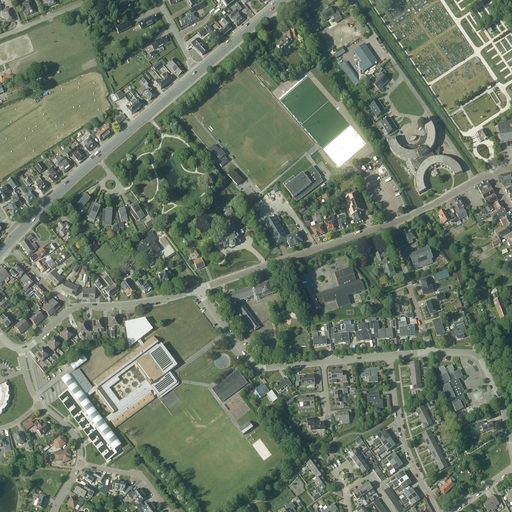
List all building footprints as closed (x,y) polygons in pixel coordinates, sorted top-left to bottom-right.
[(24,3),(22,3),(22,4),(25,12),(26,12),(27,16),(35,13),(33,8),(34,8),(31,0),(24,3)] [(235,10),(231,14),(240,23),(244,20),(238,13),(243,8),(238,2),(235,5),(237,7),(235,9),(235,10)] [(127,6),(132,16),(136,14),(132,4),(127,6)] [(330,18),(332,21),(333,20),(336,24),(342,20),(336,11),(334,13),(330,8),(329,8),(327,6),(324,9),(325,11),(320,14),(325,22),(330,18)] [(5,20),(7,24),(14,21),(11,13),(12,13),(10,8),(1,12),(5,20)] [(198,19),(194,13),(183,19),(179,21),(182,27),(187,24),(187,25),(198,19)] [(225,27),(222,30),(225,34),(230,30),(227,26),(229,24),(225,18),(222,13),(219,16),(223,21),(221,22),(225,27)] [(240,23),(231,14),(228,17),(236,26),(240,23)] [(147,26),(147,27),(152,24),(151,23),(156,21),(154,16),(150,18),(149,17),(138,23),(139,26),(138,26),(139,28),(135,30),(136,32),(147,26)] [(128,21),(115,28),(118,34),(131,27),(128,21)] [(213,25),(211,22),(204,28),(209,34),(214,31),(210,27),(213,25)] [(225,34),(222,30),(218,33),(215,30),(213,32),(216,35),(217,35),(220,39),(225,34)] [(281,51),(283,53),(286,51),(284,48),(289,43),(293,40),(291,33),(288,33),(289,39),(288,41),(286,39),(285,39),(284,38),(282,40),(283,41),(276,47),(280,51),(281,51)] [(158,47),(158,48),(163,45),(168,42),(165,37),(161,39),(160,38),(150,44),(154,50),(158,47)] [(204,47),(197,38),(190,44),(197,52),(198,51),(202,56),(207,51),(204,48),(204,47)] [(359,66),(361,68),(363,72),(377,63),(365,45),(354,52),(362,63),(359,66)] [(343,50),(333,55),(335,59),(345,53),(343,50)] [(183,72),(180,68),(179,67),(180,67),(173,59),(167,64),(175,73),(175,72),(178,76),(183,72)] [(152,67),(156,72),(162,66),(159,62),(152,67)] [(356,78),(357,78),(345,62),(340,66),(355,87),(360,83),(356,78)] [(162,81),(166,85),(171,81),(167,76),(165,73),(161,76),(164,79),(162,81)] [(376,79),(384,86),(388,81),(380,74),(376,79)] [(9,75),(0,78),(0,81),(1,84),(11,80),(9,75)] [(153,91),(149,87),(149,88),(147,86),(150,84),(144,78),(140,82),(147,89),(142,94),(145,98),(146,97),(149,101),(156,95),(152,92),(153,91)] [(379,91),(384,86),(376,79),(371,84),(379,91)] [(161,90),(166,85),(162,81),(160,83),(157,80),(153,83),(156,86),(157,85),(161,90)] [(39,82),(30,85),(32,91),(41,88),(39,82)] [(114,95),(117,101),(125,97),(120,91),(116,93),(116,94),(114,95)] [(136,103),(133,106),(136,110),(141,106),(138,102),(138,101),(135,98),(133,100),(136,103)] [(373,112),(382,106),(378,101),(369,106),(373,112)] [(136,110),(133,106),(129,109),(126,106),(124,108),(127,111),(128,111),(131,115),(136,110)] [(382,106),(373,112),(377,118),(385,112),(382,106)] [(384,129),(393,124),(389,118),(380,124),(384,129)] [(511,121),(498,124),(501,142),(511,140),(511,121)] [(393,124),(384,129),(388,135),(397,129),(393,124)] [(431,124),(425,128),(426,132),(427,135),(427,137),(421,137),(420,139),(418,143),(416,145),(415,146),(413,146),(412,146),(409,146),(407,145),(404,152),(402,150),(400,148),(398,147),(397,145),(396,142),(395,141),(395,139),(387,140),(389,148),(391,151),(397,157),(401,159),(406,161),(412,162),(412,165),(414,169),(417,171),(416,175),(415,181),(416,186),(417,190),(419,194),(426,190),(424,187),(424,183),(423,181),(424,177),(427,171),(430,169),(432,167),(436,166),(439,165),(443,166),(446,166),(449,168),(452,170),(455,176),(463,173),(459,166),(454,161),(450,159),(444,157),(439,157),(439,154),(439,153),(440,152),(440,149),(439,148),(436,150),(435,149),(433,148),(435,143),(435,138),(435,132),(434,128),(431,124)] [(104,125),(100,129),(107,137),(113,132),(107,125),(105,126),(104,125)] [(107,137),(98,127),(95,130),(96,132),(91,135),(94,140),(97,138),(100,142),(107,137)] [(481,142),(484,140),(488,138),(486,134),(485,132),(484,129),(476,134),(481,142)] [(94,140),(91,135),(90,135),(88,137),(84,140),(86,141),(84,142),(86,145),(84,147),(88,152),(96,146),(91,141),(94,139),(94,140)] [(215,145),(207,152),(221,168),(229,162),(215,145)] [(67,148),(63,152),(68,158),(72,154),(78,161),(83,157),(80,153),(81,153),(75,146),(70,151),(67,148)] [(317,163),(324,157),(321,153),(314,159),(317,163)] [(59,161),(68,170),(71,167),(63,157),(62,158),(59,155),(57,158),(59,161)] [(64,174),(68,170),(59,161),(57,158),(55,159),(57,162),(55,164),(64,174)] [(34,167),(40,173),(45,169),(39,163),(34,167)] [(293,199),(296,203),(323,182),(320,179),(321,178),(313,167),(296,180),(293,177),(283,185),(287,190),(286,191),(293,199)] [(60,177),(52,168),(48,171),(51,175),(48,177),(52,182),(53,183),(60,177)] [(242,181),(234,172),(232,170),(227,175),(229,177),(237,186),(242,181)] [(511,173),(508,174),(502,176),(500,177),(501,183),(502,183),(503,187),(510,185),(510,186),(511,185),(511,173)] [(7,181),(13,190),(18,186),(13,178),(7,181)] [(43,182),(42,182),(39,178),(34,183),(37,186),(36,187),(41,193),(47,187),(43,182)] [(491,187),(488,181),(483,183),(481,184),(477,187),(487,206),(498,200),(491,187)] [(7,185),(0,189),(0,197),(3,203),(10,198),(7,194),(11,192),(7,185)] [(24,198),(28,204),(35,198),(30,191),(25,195),(26,196),(24,198)] [(353,215),(356,224),(363,221),(360,212),(365,211),(358,191),(344,196),(351,216),(353,215)] [(86,197),(86,198),(83,194),(74,203),(76,205),(75,206),(80,210),(82,208),(90,201),(86,197)] [(7,205),(11,210),(8,212),(14,217),(20,211),(17,208),(22,204),(18,198),(7,205)] [(454,201),(459,210),(458,211),(459,212),(456,214),(459,220),(467,216),(463,208),(466,207),(464,203),(463,204),(461,200),(460,200),(459,199),(454,201)] [(496,212),(503,208),(499,201),(492,206),(491,205),(488,207),(490,212),(494,210),(496,212)] [(96,206),(95,206),(91,204),(86,216),(88,218),(88,219),(94,221),(100,208),(96,206)] [(138,219),(139,220),(145,216),(136,205),(132,207),(132,208),(128,211),(136,220),(138,219)] [(506,213),(503,208),(496,212),(496,213),(490,216),(492,220),(506,213)] [(117,218),(118,223),(120,228),(124,227),(123,223),(128,222),(124,210),(118,212),(120,217),(117,218)] [(447,214),(445,210),(438,214),(442,219),(441,220),(443,224),(450,220),(451,222),(456,219),(452,213),(449,215),(448,213),(447,214)] [(110,223),(111,223),(112,211),(107,211),(102,211),(102,222),(105,222),(104,224),(104,225),(110,226),(110,223)] [(222,243),(224,248),(229,246),(231,248),(233,247),(234,245),(234,244),(240,242),(235,230),(239,229),(234,212),(224,216),(229,230),(228,231),(229,233),(220,236),(220,237),(217,238),(219,243),(222,243)] [(330,218),(326,220),(325,217),(323,218),(328,232),(331,231),(332,231),(333,231),(335,231),(335,230),(336,230),(333,222),(335,221),(334,216),(331,215),(330,217),(330,218)] [(339,218),(337,219),(338,222),(340,229),(341,228),(341,229),(343,228),(349,226),(345,216),(342,217),(341,216),(338,217),(339,218)] [(494,231),(498,238),(510,232),(508,229),(511,226),(511,223),(508,216),(500,220),(503,226),(494,231)] [(275,218),(264,224),(277,245),(286,240),(290,248),(302,242),(298,232),(287,237),(275,218)] [(67,222),(63,225),(61,222),(57,225),(61,230),(59,232),(63,237),(66,234),(68,237),(73,233),(70,229),(71,228),(67,222)] [(312,228),(315,237),(324,234),(321,225),(317,226),(317,225),(314,226),(315,227),(312,228)] [(416,239),(412,230),(408,232),(407,232),(403,234),(406,243),(409,242),(410,244),(413,243),(412,240),(416,239)] [(155,241),(152,232),(147,234),(148,237),(141,242),(143,245),(137,249),(141,255),(149,249),(154,255),(160,251),(154,242),(155,241)] [(19,243),(28,256),(29,257),(33,255),(32,254),(35,251),(35,250),(37,249),(36,247),(34,243),(31,245),(30,243),(29,242),(29,241),(28,241),(27,238),(19,243)] [(498,238),(491,242),(494,247),(501,243),(498,238)] [(433,258),(429,249),(409,256),(413,266),(415,265),(417,269),(433,263),(431,259),(433,258)] [(38,258),(39,259),(40,257),(37,253),(30,258),(33,262),(38,258)] [(386,254),(381,256),(381,254),(376,255),(378,262),(375,263),(377,269),(382,267),(383,271),(386,270),(389,278),(397,275),(392,263),(390,264),(386,254)] [(61,257),(53,263),(55,266),(63,260),(61,257)] [(193,261),(196,270),(204,267),(201,258),(193,261)] [(46,265),(42,260),(41,260),(36,264),(42,272),(45,270),(47,268),(46,267),(46,266),(46,265)] [(140,269),(135,263),(132,266),(132,267),(128,270),(132,275),(140,269)] [(25,272),(18,264),(13,269),(21,276),(25,272)] [(334,273),(338,288),(312,295),(310,289),(305,291),(311,312),(321,309),(320,305),(335,301),(337,309),(352,305),(349,295),(365,291),(361,279),(356,281),(354,274),(353,275),(351,268),(334,273)] [(2,269),(0,270),(0,276),(4,281),(6,278),(7,279),(10,277),(2,269)] [(9,272),(14,277),(18,274),(12,269),(9,272)] [(169,272),(168,272),(167,269),(157,272),(160,281),(161,281),(162,285),(171,282),(170,278),(171,278),(169,272)] [(47,278),(52,282),(59,275),(56,273),(58,272),(55,270),(47,278)] [(22,282),(24,284),(31,278),(27,274),(19,281),(21,283),(22,282)] [(59,275),(52,282),(56,286),(64,278),(62,277),(61,278),(59,275)] [(108,276),(104,279),(109,287),(104,291),(109,297),(118,290),(114,285),(115,285),(108,276)] [(31,278),(24,284),(25,286),(24,287),(26,289),(34,282),(31,278)] [(430,285),(428,278),(421,281),(423,287),(421,288),(423,295),(433,292),(431,284),(430,285)] [(119,286),(128,297),(135,291),(132,287),(133,286),(128,279),(119,286)] [(95,283),(100,289),(105,286),(100,280),(95,283)] [(146,281),(142,284),(139,280),(135,283),(139,287),(142,291),(145,294),(147,292),(147,293),(152,289),(149,285),(146,281)] [(62,291),(68,294),(72,285),(69,283),(69,282),(66,281),(62,291)] [(255,331),(259,328),(243,304),(242,305),(240,302),(262,294),(263,298),(273,294),(269,282),(230,295),(232,302),(230,303),(245,325),(244,326),(245,327),(246,326),(250,333),(254,330),(255,331)] [(38,285),(34,290),(36,292),(34,295),(38,299),(40,300),(44,297),(42,295),(45,293),(38,285)] [(72,285),(68,294),(74,297),(79,287),(76,285),(75,286),(72,285)] [(32,291),(30,289),(24,293),(25,294),(23,296),(26,298),(27,297),(29,299),(31,296),(29,294),(32,291)] [(435,296),(437,300),(434,301),(426,303),(430,314),(438,311),(435,303),(446,299),(444,293),(435,296)] [(498,312),(500,318),(502,322),(502,324),(509,321),(509,319),(508,318),(505,309),(501,299),(499,293),(494,295),(496,301),(494,302),(498,312)] [(51,302),(48,305),(54,312),(60,307),(52,299),(50,301),(51,302)] [(8,300),(1,306),(5,310),(11,303),(8,300)] [(54,312),(48,305),(45,307),(44,306),(42,309),(49,317),(54,312)] [(37,311),(33,315),(40,322),(44,318),(37,311)] [(0,321),(3,324),(10,317),(6,313),(0,318),(0,321)] [(40,322),(33,315),(29,319),(35,326),(40,322)] [(14,322),(10,317),(3,324),(7,328),(14,322)] [(400,338),(408,337),(407,328),(406,319),(405,318),(401,319),(400,320),(397,320),(397,323),(399,323),(399,331),(397,331),(397,335),(400,334),(400,338)] [(467,333),(465,327),(468,326),(466,318),(465,318),(461,320),(461,322),(462,322),(460,322),(452,325),(454,329),(453,330),(454,332),(451,333),(452,334),(453,338),(454,338),(456,337),(457,339),(457,340),(460,340),(462,339),(464,338),(463,334),(467,333)] [(18,323),(25,331),(29,327),(22,319),(18,323)] [(433,322),(437,336),(444,333),(439,319),(433,322)] [(140,339),(152,331),(144,320),(128,324),(125,324),(129,347),(137,341),(140,339)] [(347,333),(352,332),(351,325),(351,321),(343,322),(344,324),(345,326),(346,326),(347,333)] [(25,331),(18,323),(14,327),(20,335),(25,331)] [(364,342),(362,324),(358,325),(358,331),(361,331),(362,332),(355,332),(356,342),(364,342)] [(362,324),(364,342),(371,341),(370,331),(364,331),(364,330),(367,330),(366,324),(362,324)] [(386,339),(385,330),(379,330),(379,324),(378,324),(375,325),(374,325),(375,334),(378,334),(378,340),(386,339)] [(329,331),(328,327),(328,325),(324,326),(324,328),(324,331),(325,337),(318,337),(317,334),(312,334),(313,338),(314,344),(319,344),(320,346),(327,345),(327,341),(325,342),(325,339),(329,339),(329,331)] [(407,328),(408,337),(415,337),(414,327),(407,328)] [(64,332),(70,338),(74,335),(68,328),(64,332)] [(342,344),(341,334),(334,334),(334,332),(336,332),(336,330),(334,330),(334,329),(331,329),(331,332),(332,340),(334,340),(335,344),(342,344)] [(392,329),(385,330),(386,339),(393,339),(392,329)] [(70,338),(64,332),(60,335),(66,342),(70,338)] [(348,333),(341,334),(342,344),(349,343),(348,333)] [(55,337),(51,341),(57,348),(61,344),(55,337)] [(92,389),(83,396),(85,399),(94,393),(109,414),(101,420),(105,426),(111,421),(115,428),(155,399),(153,397),(156,395),(158,398),(176,385),(176,384),(177,384),(177,383),(177,382),(176,382),(169,373),(177,367),(161,345),(158,347),(156,345),(158,343),(153,337),(143,344),(140,339),(137,341),(140,346),(93,381),(96,386),(92,389)] [(57,348),(51,341),(47,345),(53,351),(57,348)] [(39,351),(46,358),(50,354),(43,348),(39,351)] [(46,358),(39,351),(35,355),(41,362),(46,358)] [(74,371),(87,361),(83,356),(70,366),(74,371)] [(439,369),(442,376),(440,377),(444,386),(442,387),(448,402),(451,401),(453,405),(456,412),(466,408),(465,406),(467,404),(463,395),(465,394),(459,380),(463,378),(460,370),(454,373),(453,371),(454,370),(452,365),(447,368),(447,369),(445,370),(444,366),(439,369)] [(369,377),(369,383),(378,382),(377,373),(380,373),(379,368),(367,369),(367,371),(361,372),(361,378),(369,377)] [(92,389),(78,370),(68,377),(68,378),(66,379),(73,387),(69,390),(68,390),(59,398),(106,461),(116,454),(109,443),(115,439),(105,426),(101,420),(85,399),(83,396),(92,389)] [(237,370),(211,389),(215,395),(217,397),(221,403),(247,383),(237,370)] [(342,375),(342,372),(331,373),(332,380),(332,383),(337,383),(336,380),(342,379),(343,382),(346,381),(346,375),(342,375)] [(301,377),(302,386),(315,385),(314,376),(301,377)] [(285,381),(283,379),(273,386),(277,393),(287,386),(288,388),(292,385),(287,379),(285,381)] [(8,402),(9,396),(9,397),(8,397),(7,393),(8,393),(8,387),(8,388),(7,388),(5,385),(6,385),(6,384),(0,386),(0,414),(2,413),(1,412),(3,410),(4,410),(7,405),(6,405),(7,402),(8,402)] [(270,392),(264,384),(255,390),(261,399),(267,394),(273,403),(278,399),(272,391),(270,392)] [(334,393),(335,404),(342,403),(342,395),(342,394),(344,394),(348,393),(347,389),(343,389),(338,390),(338,393),(334,393)] [(367,394),(367,403),(373,403),(374,409),(383,408),(382,400),(380,400),(379,392),(372,392),(373,394),(367,394)] [(306,399),(306,396),(299,397),(300,403),(303,402),(304,409),(315,408),(314,398),(306,399)] [(418,416),(426,412),(423,406),(415,410),(418,416)] [(343,421),(343,424),(349,423),(349,417),(348,414),(351,414),(351,410),(344,411),(344,414),(341,414),(338,414),(335,414),(336,422),(343,421)] [(422,422),(430,418),(426,412),(418,416),(422,422)] [(314,423),(314,418),(307,419),(308,426),(311,426),(311,431),(324,430),(324,422),(314,423)] [(433,424),(430,418),(422,422),(425,428),(433,424)] [(37,430),(41,436),(48,430),(44,424),(43,425),(39,421),(34,425),(38,429),(37,430)] [(485,425),(484,421),(477,424),(474,426),(476,431),(482,429),(483,432),(494,428),(492,423),(485,425)] [(243,435),(253,428),(249,422),(239,429),(243,435)] [(375,444),(387,435),(385,432),(386,432),(385,430),(381,433),(380,431),(372,436),(374,439),(377,436),(378,438),(373,442),(375,444)] [(422,435),(425,441),(433,437),(430,431),(422,435)] [(23,443),(24,439),(21,433),(17,432),(14,434),(13,438),(17,444),(20,445),(23,443)] [(382,444),(391,438),(390,437),(389,437),(387,435),(375,444),(376,446),(381,442),(382,444)] [(5,452),(11,451),(9,440),(6,441),(5,437),(0,438),(0,448),(4,447),(5,452)] [(63,437),(59,437),(54,442),(53,445),(56,448),(60,448),(62,446),(62,444),(65,442),(65,440),(63,437)] [(428,447),(436,443),(433,437),(425,441),(428,447)] [(380,451),(393,443),(391,440),(392,440),(391,438),(382,444),(384,446),(379,450),(380,451)] [(393,443),(380,451),(376,454),(377,456),(386,450),(388,452),(396,446),(395,445),(394,445),(393,443)] [(431,453),(439,449),(436,443),(428,447),(431,453)] [(348,454),(352,459),(358,455),(356,452),(359,449),(357,447),(348,454)] [(434,459),(442,455),(439,449),(431,453),(434,459)] [(54,461),(59,459),(61,460),(62,459),(64,463),(70,460),(69,457),(70,456),(68,450),(50,457),(51,461),(54,461)] [(362,460),(365,457),(361,452),(358,455),(352,459),(355,463),(356,464),(362,460)] [(388,461),(390,463),(398,457),(397,456),(396,457),(394,454),(382,463),(383,465),(388,461)] [(437,465),(445,461),(442,455),(434,459),(437,465)] [(366,465),(363,462),(366,459),(365,457),(362,460),(356,464),(360,469),(366,465)] [(399,459),(398,457),(390,463),(391,465),(386,469),(387,471),(400,462),(398,459),(399,459)] [(309,468),(306,470),(308,472),(311,470),(318,464),(314,459),(307,464),(307,465),(309,468)] [(445,461),(437,465),(440,471),(448,467),(445,461)] [(369,462),(366,465),(360,469),(364,475),(370,470),(367,467),(371,464),(370,462),(369,463),(369,462)] [(400,462),(387,471),(389,473),(394,469),(395,471),(403,465),(402,464),(400,462)] [(313,473),(310,475),(312,478),(315,476),(314,475),(322,470),(318,464),(311,470),(312,472),(313,473)] [(314,480),(310,483),(312,485),(315,482),(314,482),(322,476),(325,474),(322,470),(314,475),(315,476),(316,477),(313,480),(314,480)] [(94,479),(98,482),(102,484),(106,478),(101,476),(101,477),(95,473),(93,476),(86,472),(82,478),(91,484),(94,479)] [(398,482),(406,476),(404,474),(405,473),(404,472),(395,478),(397,480),(392,483),(393,485),(398,482)] [(322,476),(314,482),(315,482),(317,485),(317,486),(315,487),(316,489),(319,488),(318,487),(326,482),(326,481),(322,476)] [(401,485),(409,480),(408,478),(408,479),(406,476),(398,482),(393,485),(395,487),(400,484),(401,485)] [(446,478),(443,481),(445,483),(439,490),(437,488),(433,493),(436,496),(440,491),(445,495),(455,484),(450,479),(448,481),(446,478)] [(410,481),(409,480),(401,485),(402,487),(397,491),(399,493),(411,484),(410,481)] [(118,491),(119,482),(114,481),(113,484),(110,483),(109,491),(112,491),(112,490),(118,491)] [(125,483),(119,482),(118,491),(123,492),(123,493),(126,494),(132,488),(125,486),(125,483)] [(316,489),(316,490),(318,492),(319,494),(320,496),(329,489),(328,487),(329,486),(326,482),(318,487),(319,488),(316,489)] [(368,493),(370,497),(368,493),(371,491),(373,494),(375,493),(369,483),(363,487),(368,493)] [(80,495),(83,498),(86,494),(91,497),(95,490),(86,485),(84,488),(78,485),(74,491),(80,495)] [(363,487),(358,490),(362,497),(366,495),(368,498),(370,497),(368,493),(363,487)] [(133,497),(135,500),(143,494),(139,489),(134,493),(132,491),(127,495),(130,498),(131,499),(133,497)] [(399,501),(400,503),(415,493),(413,491),(414,490),(413,489),(403,495),(404,497),(399,501)] [(358,490),(353,494),(357,500),(359,499),(360,498),(362,501),(364,500),(362,497),(358,490)] [(410,502),(418,496),(417,495),(417,496),(415,493),(400,503),(402,505),(409,500),(410,502)] [(36,506),(36,507),(43,509),(45,503),(46,503),(47,500),(45,499),(46,496),(39,494),(36,501),(35,501),(33,505),(36,506)] [(137,509),(142,505),(141,503),(146,498),(143,494),(135,500),(138,504),(136,506),(137,509)] [(418,496),(410,502),(411,504),(403,510),(405,511),(420,501),(418,498),(419,498),(418,496)] [(493,496),(488,500),(495,510),(497,508),(496,507),(499,504),(493,496)] [(77,501),(71,497),(66,504),(74,509),(76,505),(80,507),(84,501),(79,497),(77,501)] [(495,510),(488,500),(482,504),(487,511),(488,511),(491,510),(492,511),(493,511),(495,510)] [(144,511),(147,511),(153,508),(150,503),(144,507),(142,505),(137,509),(139,511),(142,511),(143,511),(144,511)]
